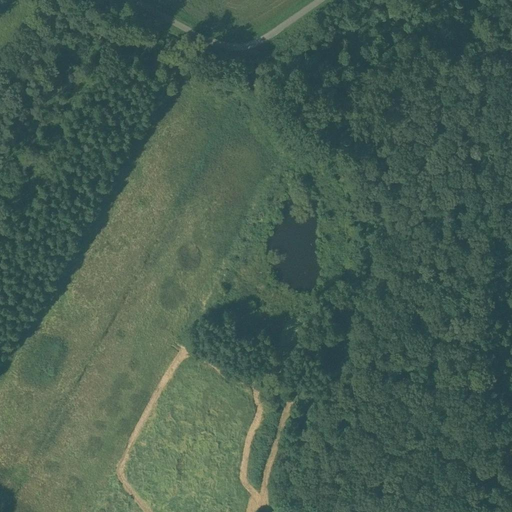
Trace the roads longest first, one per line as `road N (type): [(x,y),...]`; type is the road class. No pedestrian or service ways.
road 1 (unclassified): [(132,0),(228,46),(263,39),(321,0)]
road 2 (track): [(263,511),(262,472),(292,395)]
